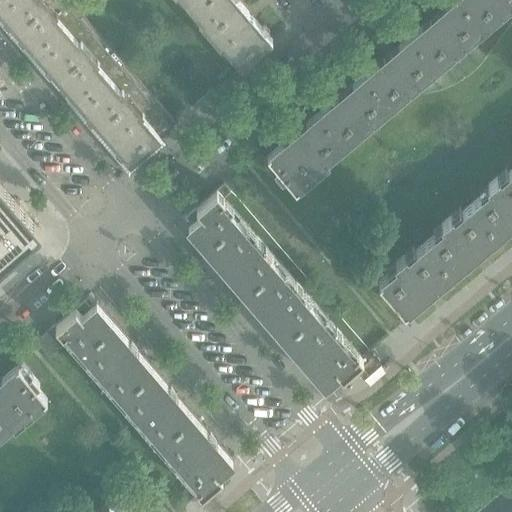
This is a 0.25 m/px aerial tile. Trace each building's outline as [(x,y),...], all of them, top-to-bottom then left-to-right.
[(0,0),(0,11),(16,30),(50,0),(0,0)] [(57,78),(104,39),(70,0),(50,0),(16,30),(57,78)] [(250,14),(238,0),(184,0),(200,18),(198,20),(209,33),(225,19),(234,29),(250,14)] [(484,26),(462,0),(451,0),(411,34),(437,66),(484,26)] [(511,2),(511,0),(462,0),(484,26),(511,2)] [(241,66),(272,39),(250,14),(234,29),(225,19),(209,33),(220,46),(222,44),(241,66)] [(437,66),(411,34),(365,73),(391,105),(437,66)] [(155,99),(149,92),(104,39),(57,78),(100,127),(133,99),(142,110),(155,99)] [(391,105),(365,73),(319,111),(346,143),(391,105)] [(130,162),(176,121),(175,120),(174,121),(155,99),(142,110),(133,99),(100,127),(130,162)] [(328,162),(325,160),(346,143),(319,111),(267,155),(277,167),(274,170),(282,179),(285,177),(295,189),(328,162)] [(511,221),(511,168),(501,178),(498,175),(486,184),(489,187),(472,202),(498,233),(511,221)] [(0,264),(20,247),(20,248),(22,246),(41,229),(0,181),(0,264)] [(205,245),(247,209),(223,182),(217,188),(216,187),(187,213),(188,214),(188,213),(193,219),(187,224),(205,245)] [(498,233),(472,202),(454,217),(452,214),(440,223),(443,226),(426,241),(452,272),(498,233)] [(244,290),(286,254),(247,209),(205,245),(244,290)] [(452,272),(426,241),(408,256),(405,253),(394,262),(397,265),(378,281),(404,312),(452,272)] [(283,337),(325,300),(286,254),(244,290),(283,337)] [(79,350),(114,320),(96,299),(90,304),(85,299),(86,298),(85,297),(55,323),(56,323),(49,329),(55,336),(62,331),(63,331),(79,350)] [(342,374),(369,351),(325,300),(283,337),(324,384),(331,378),(331,377),(339,370),(342,374)] [(154,366),(137,346),(114,320),(79,350),(119,396),(154,366)] [(48,353),(60,342),(55,336),(49,329),(37,339),(48,353)] [(374,357),(369,351),(352,366),(357,372),(363,379),(381,365),(374,357)] [(15,425),(47,398),(36,385),(39,383),(31,373),(28,376),(18,364),(0,379),(0,433),(13,423),(15,425)] [(193,411),(176,392),(154,366),(119,396),(158,441),(193,411)] [(227,465),(234,459),(193,411),(158,441),(201,493),(222,475),(218,471),(226,464),(227,465)] [(139,511),(124,494),(106,509),(103,506),(102,508),(96,511),(139,511)]
